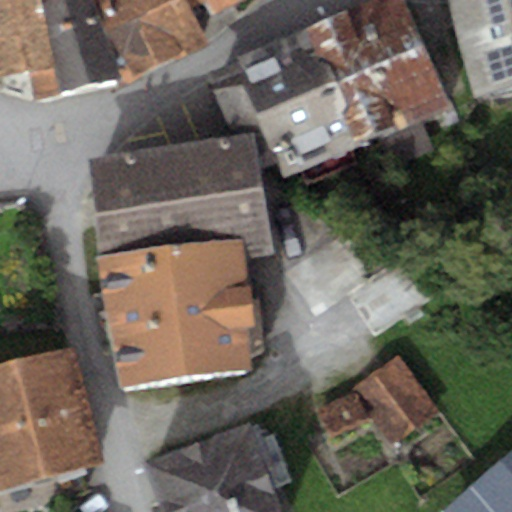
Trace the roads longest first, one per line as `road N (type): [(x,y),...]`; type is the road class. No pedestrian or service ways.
road 1 (residential): [(131,511),(60,154)]
road 2 (residential): [(60,154),(90,122),(328,0)]
